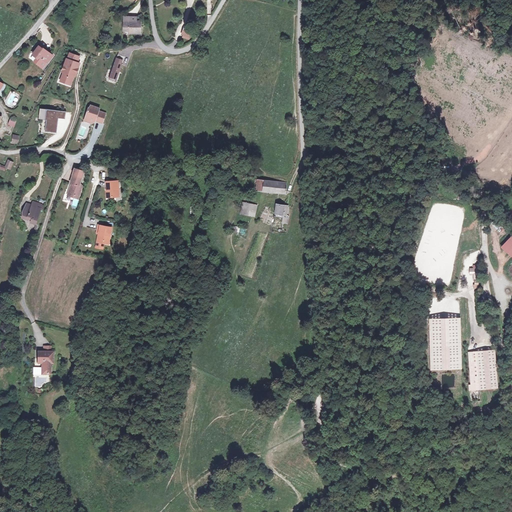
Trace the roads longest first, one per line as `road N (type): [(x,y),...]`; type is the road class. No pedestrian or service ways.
road 1 (track): [(329,449),(348,446),(357,430),(372,306),(396,224),(436,179),(465,175),(481,190),(488,287),(511,363)]
road 2 (unclassified): [(300,166),(329,449)]
road 3 (track): [(329,449),(348,468),(378,479),(473,462),(511,467)]
road 4 (residential): [(68,155),(21,297),(32,323)]
road 5 (residential): [(301,0),(300,166)]
road 6 (unclassified): [(68,155),(141,169),(209,168)]
road 7 (residential): [(150,0),(156,36),(177,50),(202,34),(224,0)]
